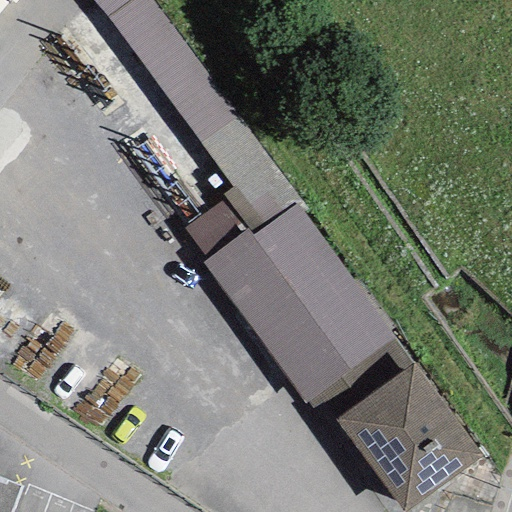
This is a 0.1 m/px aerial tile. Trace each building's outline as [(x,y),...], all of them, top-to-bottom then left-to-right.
[(150,0),(89,0),(106,18),(232,188),(220,195),(225,200),(247,230),(252,236),(296,204),(300,202),(150,0)] [(205,260),(247,230),(225,200),(183,230),(205,260)] [(394,341),(296,204),(252,236),(247,230),(205,260),(201,263),(304,405),(394,341)] [(411,365),(394,341),(304,405),(322,429),(334,420),(411,365)] [(404,511),(479,458),(411,365),(334,420),(400,511),(404,511)] [(0,511),(6,511),(17,486),(0,479),(0,511)]
